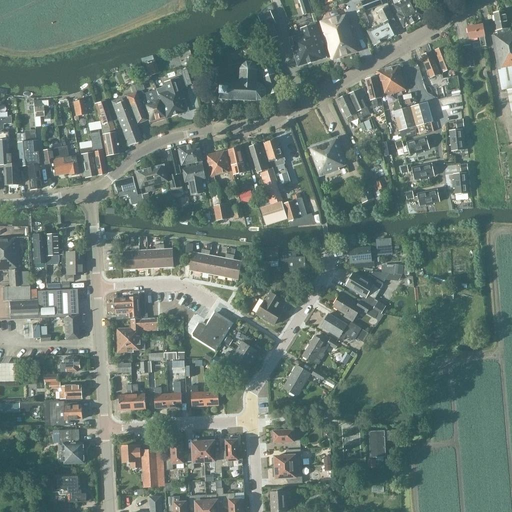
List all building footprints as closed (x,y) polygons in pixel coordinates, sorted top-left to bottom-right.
[(383,5),(381,0),(360,0),(361,1),(364,11),(383,5)] [(413,0),(404,0),(404,1),(415,23),(418,21),(417,21),(424,18),(425,17),(424,16),(418,4),(416,5),(413,0)] [(415,23),(404,1),(395,5),(400,14),(398,15),(404,26),(404,27),(411,24),(412,25),(415,23)] [(374,45),(397,34),(392,25),(397,23),(389,7),(378,12),(383,23),(367,31),(374,45)] [(270,11),(258,17),(269,41),(278,37),(272,25),(276,23),(270,11)] [(501,91),(511,88),(511,33),(511,34),(511,32),(509,32),(505,11),(494,13),(497,34),(492,35),(498,70),(501,91)] [(330,61),(358,52),(347,15),(340,17),(339,16),(323,21),(321,15),(316,17),(330,61)] [(294,46),(291,47),(298,67),(326,58),(316,24),(300,29),(302,34),(292,38),(294,46)] [(481,47),(487,46),(483,24),(468,27),(470,39),(479,37),(481,47)] [(472,60),(470,45),(463,46),(466,61),(472,60)] [(443,72),(452,68),(444,47),(435,51),(443,72)] [(430,78),(440,74),(432,52),(422,56),(430,78)] [(154,62),(147,64),(151,75),(158,73),(154,62)] [(220,96),(219,96),(219,98),(220,98),(220,100),(223,101),(223,99),(230,100),(230,101),(232,101),(233,100),(237,100),(237,101),(239,101),(239,100),(243,100),(243,102),(246,102),(246,101),(250,101),(250,102),(252,103),(252,101),(256,102),(256,103),(259,103),(259,101),(262,101),(262,102),(264,101),(263,99),(266,97),(267,97),(268,95),(279,91),(273,68),(262,71),(267,89),(266,90),(264,86),(265,85),(264,84),(263,85),(259,84),(259,83),(257,82),(258,70),(256,66),(253,63),(247,62),(244,64),(240,68),(239,81),(238,81),(237,82),(233,82),(233,81),(231,81),(231,82),(224,81),(224,80),(222,79),(221,81),(220,82),(220,84),(221,84),(221,89),(220,89),(220,91),(221,92),(220,96)] [(376,72),(383,97),(406,91),(399,65),(376,72)] [(191,68),(181,71),(186,86),(196,83),(191,68)] [(377,77),(367,80),(365,80),(370,100),(367,101),(371,109),(377,107),(375,100),(382,98),(377,77)] [(165,87),(156,89),(156,90),(165,119),(188,111),(178,78),(163,82),(165,87)] [(435,90),(430,78),(422,81),(427,93),(435,90)] [(446,92),(447,97),(460,95),(459,89),(446,92)] [(156,90),(143,94),(145,102),(143,102),(149,120),(150,124),(160,120),(165,119),(156,90)] [(366,107),(367,107),(359,90),(349,94),(361,120),(363,119),(362,118),(369,114),(366,107)] [(111,102),(119,120),(129,146),(143,140),(136,124),(147,120),(136,92),(111,102)] [(359,118),(357,114),(348,95),(339,99),(347,117),(346,118),(348,123),(359,118)] [(83,104),(83,100),(72,102),(74,117),(85,115),(83,104)] [(34,117),(50,116),(49,107),(42,107),(41,101),(33,101),(34,116),(34,117)] [(102,125),(112,121),(106,101),(95,104),(102,125)] [(394,112),(396,120),(399,132),(432,123),(427,102),(394,112)] [(15,149),(15,111),(0,111),(0,122),(10,123),(10,149),(15,149)] [(56,133),(54,124),(47,126),(48,134),(56,133)] [(106,156),(119,154),(115,132),(110,133),(109,128),(102,129),(106,156)] [(34,130),(24,131),(25,142),(21,142),(20,137),(17,137),(19,167),(27,166),(30,190),(41,188),(39,164),(36,141),(35,141),(34,130)] [(89,132),(91,148),(96,175),(106,174),(102,151),(98,130),(89,132)] [(464,150),(462,130),(450,131),(450,137),(449,137),(450,145),(451,145),(452,151),(464,150)] [(8,132),(0,132),(0,165),(3,165),(4,185),(18,184),(17,164),(10,165),(8,132)] [(339,168),(347,165),(337,138),(308,149),(318,177),(339,169),(339,168)] [(429,149),(426,138),(407,143),(410,154),(416,153),(416,154),(424,152),(423,151),(429,149)] [(277,165),(285,163),(277,139),(264,143),(270,162),(275,160),(277,165)] [(391,142),(384,143),(385,156),(391,155),(392,155),(391,142)] [(511,143),(501,145),(502,152),(511,150),(511,143)] [(203,162),(199,144),(179,148),(185,183),(188,182),(191,195),(205,193),(202,179),(206,179),(203,165),(190,168),(190,164),(203,162)] [(257,172),(269,169),(262,144),(250,147),(257,172)] [(61,147),(42,151),(44,164),(53,163),(55,176),(66,174),(61,147)] [(66,147),(61,147),(66,174),(69,173),(69,175),(70,176),(76,175),(76,174),(78,173),(75,156),(68,157),(66,147)] [(241,147),(229,150),(234,175),(243,173),(241,163),(244,162),(241,147)] [(96,175),(91,148),(80,150),(81,155),(85,177),(96,175)] [(176,148),(167,151),(172,176),(167,177),(169,182),(168,182),(170,190),(182,187),(179,174),(182,174),(176,148)] [(211,176),(229,172),(224,151),(206,155),(211,176)] [(434,176),(431,164),(412,168),(414,180),(420,179),(420,180),(428,178),(428,177),(434,176)] [(165,165),(136,173),(141,189),(169,182),(167,177),(165,165)] [(407,166),(400,168),(402,174),(409,173),(407,166)] [(260,173),(268,198),(259,201),(261,208),(260,208),(266,226),(287,220),(282,202),(271,170),(260,173)] [(468,193),(466,173),(454,174),(454,180),(453,180),(454,189),(455,188),(456,194),(468,193)] [(375,181),(369,183),(373,193),(378,191),(378,190),(389,185),(388,175),(375,180),(375,181)] [(132,206),(132,207),(133,206),(134,210),(141,209),(142,214),(147,214),(145,208),(142,194),(137,196),(137,193),(133,178),(115,182),(119,197),(128,195),(128,199),(130,198),(131,205),(132,206)] [(242,186),(243,192),(254,190),(253,184),(242,186)] [(372,195),(371,194),(367,184),(356,189),(362,204),(373,200),(371,196),(372,195)] [(209,186),(216,222),(229,219),(226,204),(221,204),(218,185),(209,186)] [(439,202),(437,190),(417,194),(420,206),(426,205),(426,206),(434,204),(434,203),(439,202)] [(241,204),(254,201),(251,191),(239,194),(241,204)] [(412,192),(405,193),(407,200),(414,199),(412,192)] [(300,199),(283,204),(289,222),(306,216),(300,199)] [(232,208),(234,219),(243,217),(241,206),(232,208)] [(34,264),(44,263),(43,235),(33,235),(34,264)] [(57,235),(44,236),(45,256),(46,256),(47,260),(58,260),(58,255),(57,235)] [(30,299),(30,292),(29,285),(21,285),(18,237),(0,238),(0,269),(8,270),(9,287),(3,287),(3,301),(9,300),(20,300),(30,299)] [(391,239),(378,241),(380,256),(393,254),(391,239)] [(160,268),(159,245),(155,246),(155,250),(147,251),(148,269),(160,268)] [(163,245),(159,245),(160,268),(174,267),(173,249),(163,250),(163,245)] [(136,269),(135,246),(130,247),(131,251),(123,252),(124,270),(136,269)] [(139,246),(135,246),(136,269),(148,269),(147,251),(139,251),(139,246)] [(278,248),(261,249),(261,262),(285,261),(285,275),(305,274),(304,258),(296,258),(296,253),(278,253),(278,248)] [(374,261),(371,261),(370,248),(349,249),(351,263),(353,263),(354,269),(374,267),(374,261)] [(230,255),(226,277),(238,279),(242,262),(233,260),(234,256),(235,249),(231,249),(230,255)] [(193,253),(190,270),(202,273),(206,251),(202,250),(201,255),(193,253)] [(206,251),(202,273),(214,275),(217,257),(209,256),(210,252),(206,251)] [(65,275),(59,275),(60,282),(73,282),(73,275),(82,275),(82,260),(80,260),(80,252),(65,253),(65,275)] [(217,257),(214,275),(226,277),(230,255),(226,255),(225,259),(217,257)] [(393,265),(387,265),(387,273),(392,274),(402,275),(403,274),(403,268),(404,266),(393,265)] [(354,273),(346,285),(364,296),(361,300),(382,313),(386,306),(375,299),(384,284),(369,275),(366,280),(354,273)] [(38,299),(38,317),(38,318),(64,318),(65,340),(78,339),(76,290),(37,291),(37,292),(38,299)] [(265,301),(257,314),(274,324),(276,321),(279,320),(281,317),(280,314),(282,311),(277,308),(283,299),(271,292),(265,301)] [(340,295),(333,307),(345,314),(344,316),(353,322),(360,310),(377,321),(382,313),(361,300),(358,305),(340,295)] [(139,298),(115,299),(116,315),(128,314),(128,318),(129,318),(129,319),(140,318),(139,298)] [(38,319),(38,317),(38,299),(30,299),(20,300),(9,300),(9,321),(38,319)] [(306,317),(313,324),(320,317),(313,310),(306,317)] [(199,324),(193,333),(194,337),(199,340),(215,350),(229,327),(226,325),(228,322),(215,314),(207,326),(202,323),(199,324)] [(354,340),(355,338),(363,343),(368,333),(361,329),(351,323),(348,326),(329,314),(321,327),(339,338),(343,341),(346,335),(354,340)] [(157,317),(141,319),(130,320),(131,329),(117,329),(118,353),(134,352),(134,350),(142,350),(141,340),(144,340),(144,331),(158,330),(157,317)] [(32,326),(33,339),(40,338),(40,343),(49,345),(50,339),(40,336),(47,336),(46,326),(32,326)] [(238,332),(234,337),(238,340),(236,343),(239,345),(236,350),(253,361),(259,352),(248,346),(251,341),(241,334),(238,332)] [(156,345),(165,345),(166,334),(156,334),(156,345)] [(315,337),(303,357),(316,365),(328,345),(335,349),(338,344),(330,339),(327,344),(315,337)] [(227,352),(225,355),(240,365),(239,368),(239,370),(243,372),(245,372),(247,369),(248,370),(253,361),(236,350),(233,355),(227,352)] [(163,353),(149,354),(149,361),(164,361),(163,353)] [(77,368),(80,368),(79,360),(77,360),(76,358),(66,358),(66,364),(60,365),(61,372),(77,372),(77,368)] [(148,373),(147,362),(139,362),(140,374),(148,373)] [(118,373),(131,373),(131,364),(118,365),(118,373)] [(297,396),(310,374),(297,366),(284,388),(297,396)] [(325,376),(314,369),(311,375),(322,381),(332,388),(335,383),(325,377),(325,376)] [(60,382),(49,383),(49,389),(59,389),(59,399),(66,399),(81,398),(81,395),(80,385),(79,385),(72,386),(65,386),(65,387),(60,387),(60,382)] [(183,408),(182,394),(181,394),(181,387),(180,383),(173,383),(173,395),(168,395),(169,409),(183,408)] [(146,410),(145,395),(138,395),(137,384),(132,385),(132,396),(133,411),(146,410)] [(133,411),(132,396),(132,385),(126,385),(127,396),(119,396),(120,411),(133,411)] [(205,393),(206,407),(219,406),(219,392),(218,392),(218,385),(211,386),(212,393),(205,393)] [(206,407),(205,393),(199,393),(198,386),(192,387),(192,394),(191,394),(192,407),(206,407)] [(169,409),(168,395),(162,395),(161,389),(155,389),(155,396),(154,396),(155,409),(169,409)] [(20,406),(19,397),(0,398),(0,407),(20,406)] [(77,406),(77,403),(65,404),(64,402),(51,402),(52,426),(65,426),(65,420),(82,420),(81,406),(77,406)] [(300,447),(300,430),(288,431),(288,428),(280,429),(280,431),(271,432),(271,439),(271,440),(274,439),(274,443),(287,442),(287,448),(300,447)] [(59,431),(60,445),(57,445),(58,464),(84,463),(83,444),(80,444),(79,430),(59,431)] [(372,458),(387,457),(385,432),(370,433),(372,458)] [(233,461),(238,460),(242,460),(241,454),(240,454),(240,447),(238,447),(237,438),(230,438),(230,437),(229,437),(229,441),(226,441),(227,453),(221,454),(222,467),(233,467),(233,461)] [(194,463),(204,462),(203,439),(203,440),(194,440),(194,443),(192,443),(193,455),(187,456),(188,469),(194,469),(194,463)] [(203,439),(204,462),(215,462),(215,474),(222,473),(222,467),(221,454),(215,454),(214,442),(212,442),(212,439),(203,440),(203,439)] [(175,444),(171,444),(172,456),(166,457),(167,470),(173,470),(173,464),(184,463),(182,441),(175,441),(175,440),(174,440),(175,444)] [(135,446),(122,447),(123,463),(130,462),(131,468),(140,467),(139,458),(142,458),(144,488),(163,486),(161,449),(141,451),(142,453),(139,453),(139,450),(135,450),(135,446)] [(272,468),(301,466),(301,449),(287,450),(287,456),(275,457),(275,459),(273,459),(273,468),(272,468)] [(375,469),(374,460),(366,461),(367,469),(375,469)] [(302,483),(301,466),(272,468),(273,468),(274,477),(276,477),(276,479),(289,478),(289,484),(302,483)] [(69,502),(86,502),(85,493),(83,493),(83,489),(81,489),(80,475),(55,476),(56,490),(59,490),(59,495),(69,495),(69,502)] [(217,495),(206,495),(207,511),(218,511),(218,509),(224,508),(223,494),(223,488),(216,489),(217,495)] [(286,499),(291,498),(290,492),(272,493),(273,511),(277,511),(287,511),(286,499)] [(235,494),(223,494),(224,508),(230,508),(230,511),(243,511),(243,505),(241,505),(241,499),(235,500),(235,494)] [(207,511),(206,495),(189,496),(190,510),(196,509),(196,511),(207,511)] [(149,498),(150,511),(161,511),(160,497),(149,498)] [(178,497),(175,497),(168,497),(169,511),(175,511),(186,511),(186,502),(179,503),(178,497)]
